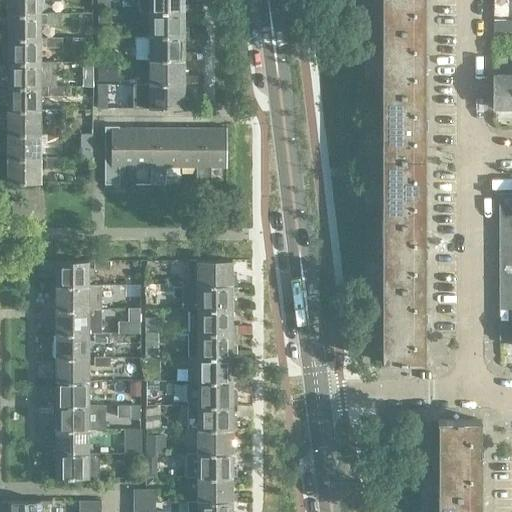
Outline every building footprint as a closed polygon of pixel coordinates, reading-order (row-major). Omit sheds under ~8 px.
[(7,0),(8,12),(40,13),(40,0),(7,0)] [(139,0),(139,10),(149,10),(184,11),(188,11),(188,3),(184,3),(183,0),(139,0)] [(381,0),(382,28),(423,29),(422,0),(381,0)] [(184,11),(149,10),(149,35),(184,35),(188,35),(188,27),(184,27),(184,22),(184,11)] [(111,11),(98,11),(98,22),(110,22),(111,11)] [(40,13),(8,12),(8,37),(40,37),(40,22),(46,22),(46,13),(40,13)] [(62,13),(46,13),(46,22),(46,23),(62,23),(62,13)] [(505,20),(492,20),(492,31),(505,31),(505,20)] [(423,29),(382,28),(382,93),(423,93),(423,67),(427,67),(427,55),(423,55),(423,29)] [(98,35),(98,47),(109,47),(109,35),(98,35)] [(149,35),(135,35),(135,59),(149,59),(184,59),(188,59),(188,46),(184,46),(184,35),(149,35)] [(40,37),(8,37),(8,61),(40,61),(40,37)] [(62,37),(46,37),(46,47),(62,47),(62,37)] [(493,37),(493,48),(505,48),(511,48),(511,37),(505,37),(493,37)] [(184,59),(149,59),(149,82),(183,83),(188,82),(188,70),(184,70),(184,59)] [(99,78),(116,78),(116,60),(99,60),(99,78)] [(40,61),(8,61),(8,85),(46,85),(56,85),(56,61),(40,61)] [(511,106),(511,74),(492,74),(492,107),(511,106)] [(149,82),(133,82),(133,107),(184,107),(184,106),(188,106),(188,94),(184,94),(183,83),(149,82)] [(107,83),(98,83),(98,106),(98,107),(107,107),(107,106),(107,83)] [(46,85),(8,85),(8,108),(40,109),(40,94),(46,94),(46,85)] [(56,85),(46,85),(46,94),(68,94),(68,85),(56,85)] [(423,93),(382,93),(382,157),(423,157),(425,130),(427,130),(427,119),(423,119),(423,93)] [(40,109),(8,108),(8,133),(40,133),(40,109)] [(62,109),(46,109),(46,119),(62,119),(62,109)] [(204,127),(204,184),(212,184),(212,166),(226,166),(226,167),(227,167),(228,126),(226,126),(226,127),(204,127)] [(105,155),(105,183),(120,183),(120,165),(135,165),(135,127),(120,127),(120,133),(120,138),(120,144),(120,149),(120,155),(105,155)] [(135,127),(135,165),(151,165),(151,183),(158,183),(158,127),(135,127)] [(158,127),(158,183),(166,183),(166,165),(181,165),(181,127),(158,127)] [(181,127),(181,165),(197,166),(197,183),(204,184),(204,127),(181,127)] [(40,133),(8,133),(8,156),(40,156),(40,133)] [(62,133),(46,133),(46,142),(62,143),(62,133)] [(40,156),(8,156),(8,181),(40,181),(40,156)] [(62,157),(46,157),(46,166),(62,166),(62,157)] [(423,157),(382,157),(382,221),(423,222),(423,196),(427,195),(427,184),(423,184),(423,157)] [(511,192),(498,193),(499,205),(511,204),(511,192)] [(511,204),(499,205),(499,217),(511,216),(511,204)] [(511,216),(499,217),(499,229),(511,228),(511,216)] [(423,222),(382,221),(382,286),(423,286),(423,260),(427,260),(427,248),(423,248),(423,222)] [(511,228),(499,229),(499,241),(511,241),(511,228)] [(511,241),(499,241),(499,253),(511,253),(511,241)] [(511,253),(499,253),(499,266),(511,265),(511,253)] [(110,259),(93,260),(94,269),(110,269),(110,259)] [(55,260),(55,285),(88,285),(88,260),(55,260)] [(232,272),(232,260),(189,260),(189,284),(232,284),(236,285),(236,273),(232,272)] [(511,277),(499,278),(499,291),(511,290),(511,277)] [(232,296),(232,284),(189,284),(189,309),(232,308),(236,308),(236,296),(232,296)] [(88,285),(55,285),(55,309),(99,309),(99,285),(88,285)] [(130,285),(130,295),(139,295),(139,285),(130,285)] [(423,286),(382,286),(382,359),(381,359),(381,361),(425,361),(425,360),(423,360),(423,324),(427,324),(427,313),(423,312),(423,286)] [(511,290),(499,291),(499,302),(511,302),(511,290)] [(147,308),(159,308),(159,299),(147,299),(147,308)] [(511,302),(499,302),(498,314),(511,314),(511,302)] [(232,320),(232,308),(189,309),(189,332),(232,332),(236,333),(236,320),(232,320)] [(99,309),(55,309),(55,333),(88,332),(99,332),(99,309)] [(130,309),(130,321),(139,321),(139,309),(130,309)] [(511,314),(498,314),(498,326),(511,326),(511,314)] [(158,332),(162,332),(162,320),(146,320),(146,332),(158,332)] [(511,326),(498,326),(498,339),(511,339),(511,326)] [(88,332),(55,333),(55,357),(88,356),(88,332)] [(158,332),(146,332),(146,344),(158,344),(158,332)] [(232,344),(232,332),(189,332),(189,357),(232,357),(236,357),(236,345),(232,344)] [(110,333),(94,333),(94,342),(110,342),(110,333)] [(158,344),(146,344),(146,356),(159,356),(159,344),(158,344)] [(88,356),(55,357),(55,381),(88,380),(88,356)] [(159,356),(146,356),(146,377),(159,377),(159,356)] [(232,368),(232,357),(189,357),(189,381),(232,381),(236,380),(237,368),(232,368)] [(110,358),(91,358),(91,366),(110,366),(110,358)] [(88,380),(55,381),(55,404),(88,404),(88,380)] [(232,381),(189,381),(189,404),(232,405),(236,405),(236,397),(232,397),(232,381)] [(139,398),(139,382),(128,382),(128,398),(139,398)] [(88,404),(55,404),(55,428),(88,428),(105,428),(105,404),(88,404)] [(232,415),(232,405),(189,404),(189,429),(198,428),(232,429),(236,429),(236,416),(232,415)] [(140,418),(140,405),(130,405),(130,418),(140,418)] [(147,409),(147,428),(160,428),(160,409),(147,409)] [(437,420),(439,420),(438,494),(479,494),(479,458),(484,458),(483,446),(479,446),(479,421),(481,420),(481,419),(437,419),(437,420)] [(88,428),(55,428),(56,452),(88,452),(88,428)] [(232,429),(198,428),(198,452),(232,453),(236,453),(236,445),(235,445),(233,445),(232,429)] [(140,452),(140,429),(123,429),(123,452),(140,452)] [(155,435),(146,435),(146,441),(146,452),(155,452),(155,435)] [(88,452),(56,452),(56,477),(94,477),(98,477),(98,452),(88,452)] [(155,452),(146,452),(146,469),(156,469),(156,452),(155,452)] [(198,452),(185,452),(185,476),(198,476),(232,476),(236,476),(236,468),(232,468),(232,453),(198,452)] [(232,476),(198,476),(198,500),(232,500),(236,500),(236,492),(233,492),(232,476)] [(133,489),(133,500),(155,500),(155,488),(133,489)] [(479,511),(479,494),(438,494),(438,511),(479,511)] [(51,511),(51,500),(7,500),(7,511),(51,511)] [(100,500),(83,500),(83,508),(101,508),(100,500)] [(155,500),(133,500),(133,511),(155,511),(155,500)] [(198,500),(188,500),(188,511),(232,511),(232,500),(198,500)]
